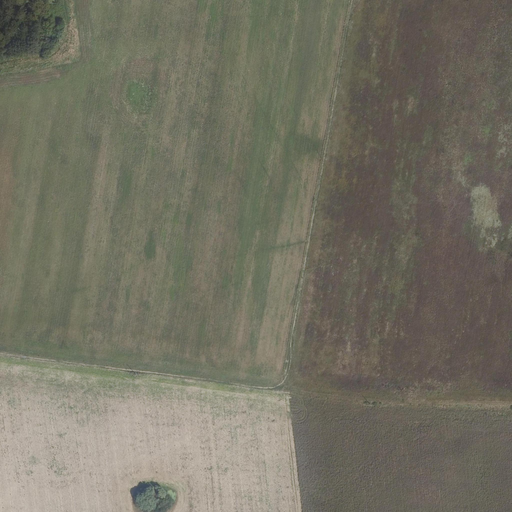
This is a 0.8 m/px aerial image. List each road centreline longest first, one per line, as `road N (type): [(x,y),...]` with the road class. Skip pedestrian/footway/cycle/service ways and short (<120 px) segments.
road 1 (track): [(267,388),(282,382),(289,367),(350,0)]
road 2 (track): [(0,353),(267,388)]
road 3 (track): [(267,388),(511,403)]
